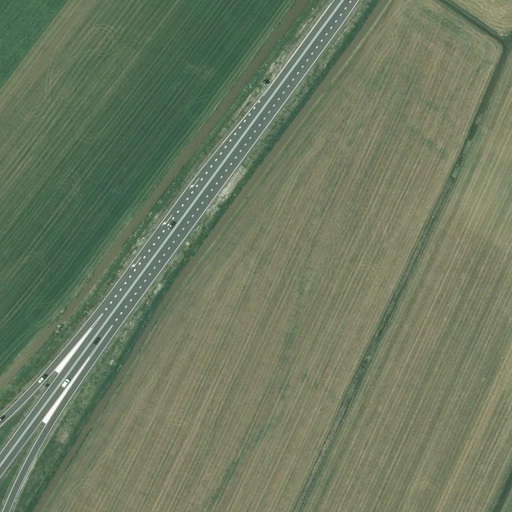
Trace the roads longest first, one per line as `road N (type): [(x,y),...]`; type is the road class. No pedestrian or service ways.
road 1 (trunk): [(98,330),(344,0)]
road 2 (trunk): [(4,511),(98,330)]
road 3 (trunk): [(98,330),(0,465)]
road 4 (trunk): [(98,330),(0,423)]
